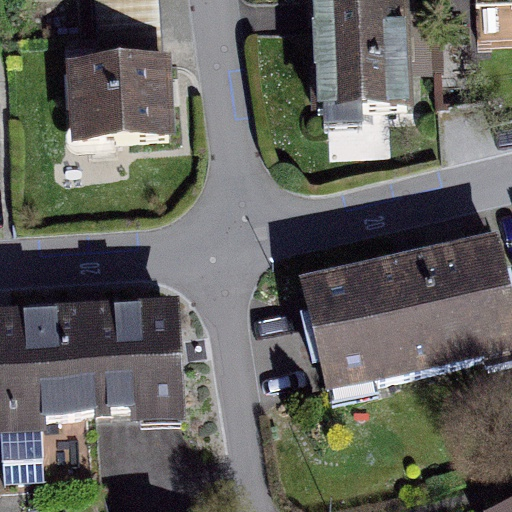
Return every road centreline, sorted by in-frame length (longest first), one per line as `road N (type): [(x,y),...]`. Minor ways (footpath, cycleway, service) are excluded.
road 1 (residential): [(230,237),(511,177)]
road 2 (residential): [(230,237),(240,190),(211,0)]
road 3 (residential): [(0,262),(230,237)]
